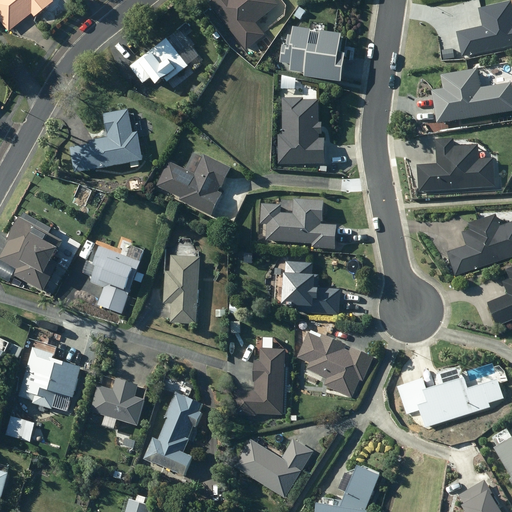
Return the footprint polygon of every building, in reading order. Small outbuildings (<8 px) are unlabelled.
[(56,1),(55,0),(0,0),(0,17),(11,31),(34,13),(37,16),(56,1)] [(277,0),(215,0),(210,5),(248,51),(267,35),(258,24),(281,4),(277,0)] [(511,2),(481,9),(485,27),(457,33),(463,57),(511,46),(511,2)] [(310,22),(309,30),(295,28),(282,51),(280,64),(292,65),(291,72),(306,74),(305,77),(344,81),(347,53),(342,53),(344,33),(324,31),(325,24),(310,22)] [(214,37),(218,42),(223,39),(219,34),(214,37)] [(169,41),(133,69),(146,86),(154,80),(161,89),(169,85),(173,80),(182,73),(185,73),(191,68),(169,41)] [(454,50),(442,51),(443,61),(455,59),(454,50)] [(193,59),(197,64),(203,60),(198,55),(193,59)] [(511,83),(484,88),(480,69),(442,75),(444,89),(432,91),(438,123),(511,110),(511,83)] [(278,163),(318,165),(326,165),(327,138),(323,138),(324,123),(320,123),(321,100),(284,98),(282,136),(279,136),(278,163)] [(133,166),(147,163),(141,135),(136,136),(132,113),(107,117),(112,143),(104,144),(104,142),(93,144),(94,147),(74,151),(79,176),(122,168),(123,174),(134,172),(133,166)] [(456,146),(455,138),(436,140),(438,164),(419,165),(421,192),(496,187),(494,158),(481,159),(481,145),(456,146)] [(180,200),(212,217),(224,194),(219,191),(221,187),(223,188),(233,169),(205,155),(195,174),(170,161),(157,187),(181,198),(180,200)] [(263,204),(262,225),(268,225),(267,242),(313,244),(313,250),(337,251),(338,225),(322,224),(322,221),(325,221),(326,201),(295,199),(294,214),(282,213),(282,205),(263,204)] [(65,248),(63,247),(67,241),(22,217),(10,240),(12,241),(2,260),(20,269),(16,275),(46,292),(62,263),(58,261),(65,248)] [(470,239),(467,240),(469,247),(450,254),(457,274),(496,261),(496,262),(509,257),(509,256),(511,255),(511,224),(500,229),(496,217),(471,225),(473,231),(468,233),(470,239)] [(107,288),(101,304),(125,314),(144,262),(102,246),(95,265),(99,266),(93,283),(107,288)] [(168,271),(166,304),(174,304),(173,323),(199,324),(203,258),(173,256),(173,271),(168,271)] [(299,304),(298,310),(321,312),(321,314),(338,315),(339,291),(318,290),(318,286),(317,285),(318,277),(311,276),(312,265),(289,264),(286,303),(290,303),(290,305),(295,305),(295,304),(299,304)] [(511,295),(491,303),(499,324),(511,317),(511,269),(510,271),(511,275),(511,280),(510,281),(511,285),(511,286),(508,288),(511,295)] [(336,337),(338,333),(314,322),(312,326),(300,320),(288,346),(300,351),(297,357),(318,366),(315,373),(342,386),(350,368),(353,370),(365,345),(343,335),(341,339),(336,337)] [(0,372),(10,352),(9,351),(13,343),(4,339),(3,336),(1,334),(0,332),(0,372)] [(21,397),(37,402),(36,403),(55,409),(61,392),(78,398),(88,368),(57,358),(59,354),(38,347),(21,397)] [(236,390),(234,415),(258,416),(258,414),(285,415),(289,350),(264,348),(263,360),(257,360),(256,382),(258,383),(257,391),(236,390)] [(506,399),(499,378),(469,388),(465,377),(428,389),(425,379),(399,387),(408,414),(421,410),(428,428),(492,407),(490,404),(506,399)] [(102,386),(94,412),(142,426),(150,400),(141,398),(145,385),(123,378),(119,391),(102,386)] [(156,438),(146,460),(155,464),(156,463),(188,477),(197,457),(187,453),(193,440),(192,439),(198,427),(201,428),(207,413),(204,412),(208,404),(191,397),(190,398),(179,393),(168,417),(171,419),(161,441),(156,438)] [(17,417),(12,430),(27,435),(31,422),(17,417)] [(247,434),(229,461),(279,493),(309,446),(289,433),(276,453),(247,434)] [(511,440),(497,449),(511,473),(511,479),(511,480),(511,440)] [(363,465),(343,506),(319,504),(318,511),(367,511),(368,509),(383,476),(363,465)] [(0,497),(6,499),(13,474),(0,469),(0,497)] [(504,511),(486,481),(460,497),(463,503),(462,504),(466,511),(504,511)] [(152,511),(155,507),(131,499),(126,511),(152,511)]
